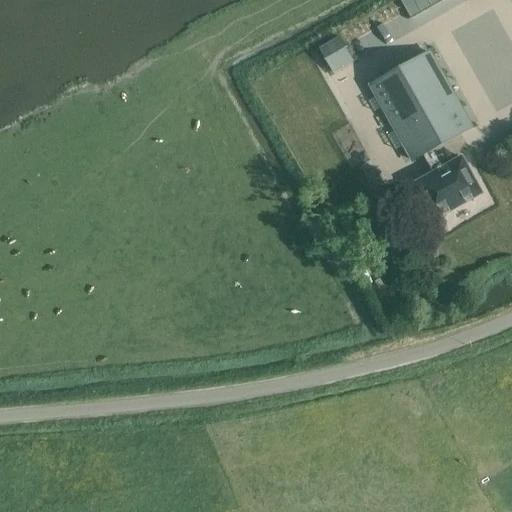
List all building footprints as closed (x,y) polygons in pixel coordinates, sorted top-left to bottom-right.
[(398,0),(409,19),(441,0),(398,0)] [(319,48),(333,73),(353,61),(339,37),(319,48)] [(413,160),(472,125),(431,53),(372,86),(413,160)] [(436,220),(481,194),(463,158),(417,184),(436,220)] [(379,288),(384,285),(381,279),(376,282),(379,288)]
